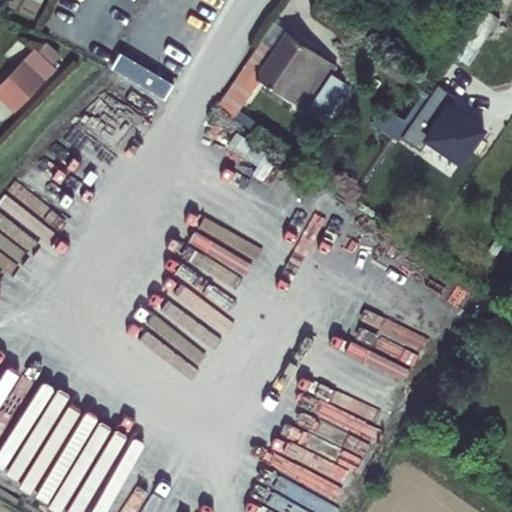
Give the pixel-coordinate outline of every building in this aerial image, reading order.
[(501,7),(492,0),(488,0),(467,32),(478,39),(487,27),(501,7)] [(511,21),(511,14),(501,7),(487,27),(500,37),(511,21)] [(289,23),(276,43),(269,39),(251,66),(257,70),(307,105),(313,95),(319,99),(340,66),(332,61),(337,53),(289,23)] [(269,39),(264,36),(229,90),(233,93),(251,66),(269,39)] [(54,70),(32,49),(0,82),(0,99),(13,112),(54,70)] [(167,96),(176,81),(125,49),(116,64),(167,96)] [(233,93),(239,97),(257,70),(251,66),(233,93)] [(435,79),(399,132),(418,145),(426,133),(459,156),(481,123),(447,99),(453,91),(435,79)]
